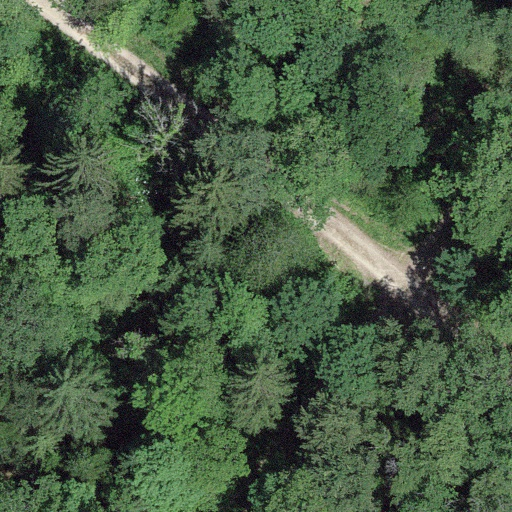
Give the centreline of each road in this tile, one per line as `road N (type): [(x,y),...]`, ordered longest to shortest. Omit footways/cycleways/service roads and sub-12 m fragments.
road 1 (track): [(511,367),(23,0)]
road 2 (track): [(233,511),(406,286)]
road 3 (track): [(511,149),(406,286)]
